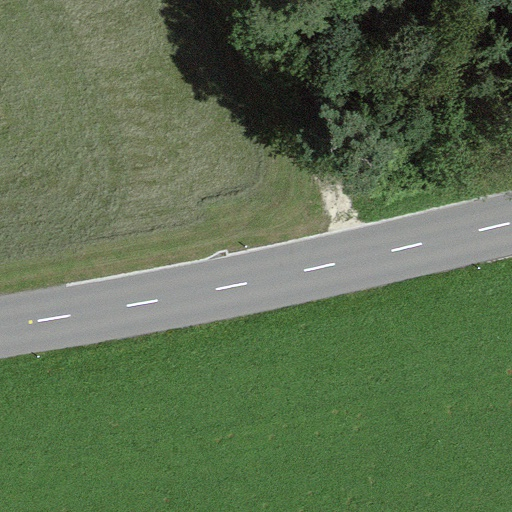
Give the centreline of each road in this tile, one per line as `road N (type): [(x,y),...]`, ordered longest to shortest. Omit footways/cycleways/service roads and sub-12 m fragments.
road 1 (tertiary): [(511,224),(0,327)]
road 2 (track): [(244,0),(350,262)]
